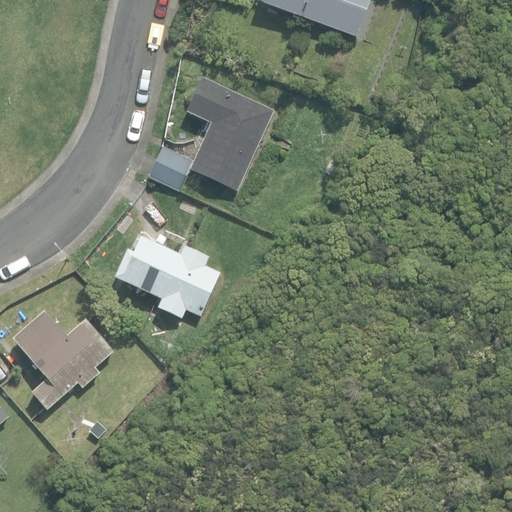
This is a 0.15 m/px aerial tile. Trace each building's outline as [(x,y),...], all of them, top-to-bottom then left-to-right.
[(259,0),(258,4),(375,46),(391,0),(259,0)] [(385,79),(408,87),(416,65),(393,56),(385,79)] [(237,192),(273,111),(202,79),(186,114),(211,124),(190,171),(237,192)] [(149,179),(178,192),(192,160),(162,147),(149,179)] [(159,309),(184,320),(187,312),(201,318),(221,273),(206,267),(210,258),(186,247),(182,255),(143,238),(136,255),(127,252),(115,280),(163,300),(159,309)] [(33,394),(49,411),(80,384),(84,388),(99,374),(95,370),(114,353),(86,321),(67,338),(45,313),(14,341),(49,380),(33,394)] [(0,427),(11,418),(0,405),(0,427)]
